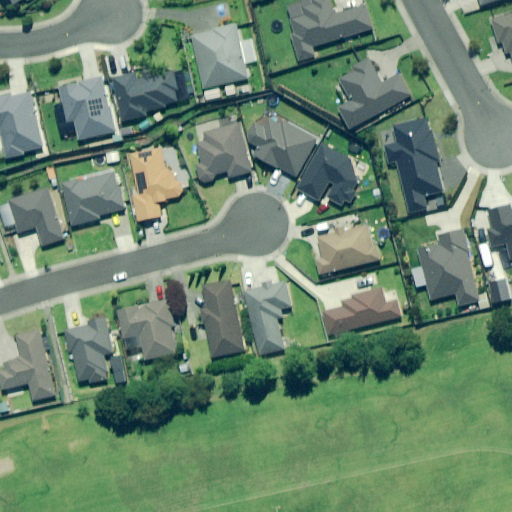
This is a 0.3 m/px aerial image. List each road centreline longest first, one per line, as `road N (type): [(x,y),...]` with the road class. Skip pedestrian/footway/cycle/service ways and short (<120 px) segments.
road 1 (residential): [(0,300),(261,226)]
road 2 (residential): [(420,0),(442,56),(493,132)]
road 3 (residential): [(120,17),(77,35),(0,49)]
